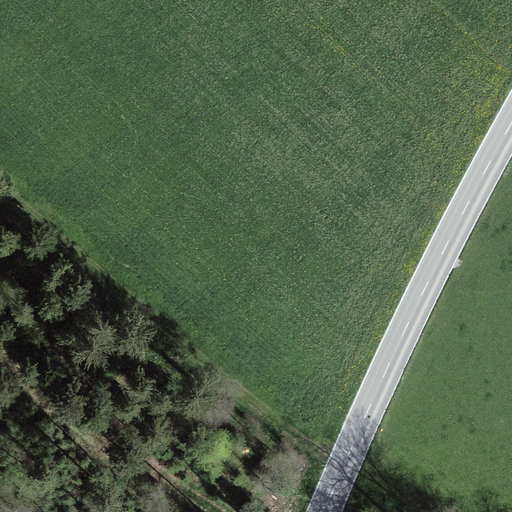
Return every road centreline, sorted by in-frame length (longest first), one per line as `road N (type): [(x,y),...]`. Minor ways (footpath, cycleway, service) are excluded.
road 1 (track): [(0,145),(353,441)]
road 2 (tertiary): [(326,511),(353,441),(511,139)]
